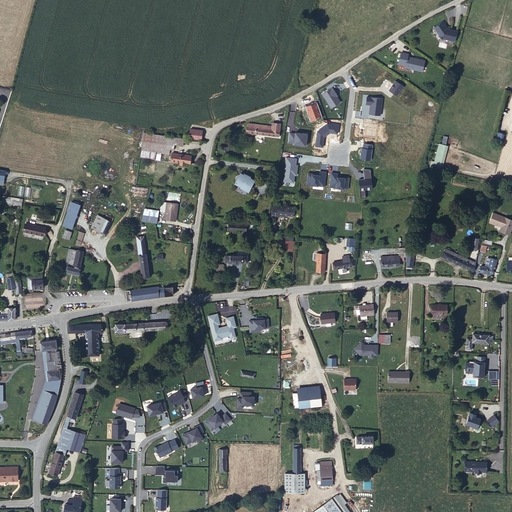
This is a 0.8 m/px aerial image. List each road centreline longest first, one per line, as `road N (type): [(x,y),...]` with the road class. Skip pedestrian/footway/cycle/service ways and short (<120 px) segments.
road 1 (unclassified): [(186,299),(219,125),(305,92),(461,0)]
road 2 (tertiary): [(511,288),(382,280),(195,298)]
road 3 (residential): [(195,298),(214,394),(197,414),(146,439),(138,511)]
road 4 (tertiary): [(186,299),(59,318)]
road 5 (tertiary): [(44,442),(67,374),(59,318)]
